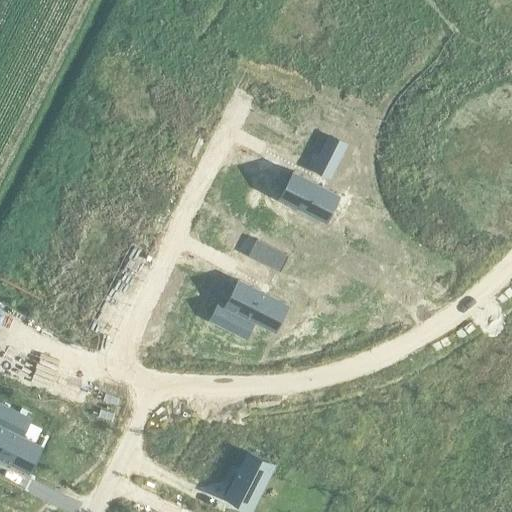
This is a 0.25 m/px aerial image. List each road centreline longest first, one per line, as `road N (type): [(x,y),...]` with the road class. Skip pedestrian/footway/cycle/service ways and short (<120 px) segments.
road 1 (residential): [(150,387),(262,387),(333,373),(402,346),(511,270)]
road 2 (residential): [(108,373),(244,94)]
road 3 (residential): [(150,387),(91,511)]
road 4 (residential): [(0,314),(108,373)]
